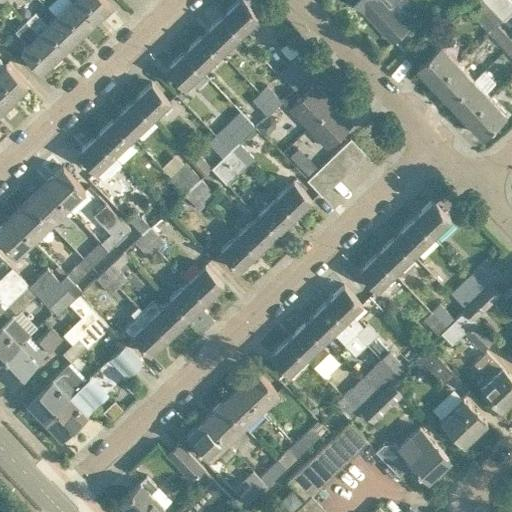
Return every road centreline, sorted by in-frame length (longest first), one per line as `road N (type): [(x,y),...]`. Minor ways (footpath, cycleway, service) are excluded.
road 1 (residential): [(52,501),(432,140)]
road 2 (residential): [(0,167),(175,0)]
road 3 (residential): [(432,140),(298,0)]
